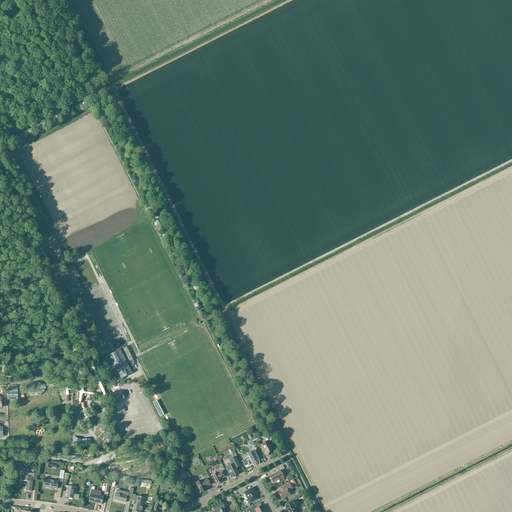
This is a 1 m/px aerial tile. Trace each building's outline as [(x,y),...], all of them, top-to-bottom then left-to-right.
[(59,260),(64,258),(54,238),(49,240),(59,260)] [(63,266),(68,275),(63,278),(80,313),(85,310),(78,294),(83,292),(76,278),(79,277),(72,261),(63,266)] [(109,343),(104,346),(108,353),(113,351),(109,343)] [(126,363),(133,360),(127,347),(109,356),(121,379),(132,374),(126,363)] [(93,358),(89,360),(105,401),(109,399),(93,358)] [(78,373),(81,377),(86,373),(83,369),(78,373)] [(24,388),(23,390),(26,392),(27,391),(31,393),(39,392),(40,395),(41,395),(45,391),(44,390),(43,388),(45,388),(45,384),(43,385),(38,382),(30,383),(24,388)] [(70,382),(64,382),(66,401),(72,402),(70,382)] [(82,382),(77,405),(83,406),(88,384),(82,382)] [(150,402),(157,416),(160,414),(154,400),(150,402)] [(86,406),(81,406),(82,414),(89,425),(92,422),(87,412),(86,406)] [(102,413),(98,418),(104,422),(108,418),(102,413)] [(105,423),(101,428),(107,432),(110,428),(105,423)] [(107,433),(104,437),(109,442),(113,437),(107,433)] [(112,442),(106,445),(110,451),(115,448),(112,442)] [(263,445),(260,446),(265,456),(271,454),(270,452),(273,451),(269,442),(266,443),(266,442),(265,442),(264,442),(263,442),(263,443),(263,444),(263,445)] [(57,451),(55,454),(65,459),(83,459),(82,454),(57,451)] [(254,462),(258,460),(254,451),(247,454),(248,456),(244,458),(245,460),(242,462),(245,467),(247,466),(248,467),(255,463),(254,462)] [(235,476),(239,474),(234,466),(238,464),(235,457),(229,460),(232,465),(226,468),(231,478),(232,478),(233,478),(235,478),(235,476)] [(284,472),(282,470),(284,469),(282,466),(276,469),(277,472),(269,476),(273,483),(283,478),(281,474),(283,473),(284,472)] [(26,492),(31,493),(33,481),(37,481),(37,475),(34,475),(34,479),(28,478),(29,470),(23,469),(22,477),(20,477),(20,482),(27,483),(26,492)] [(211,476),(216,486),(222,483),(221,480),(226,477),(223,471),(218,474),(217,473),(211,476)] [(44,487),(57,490),(58,482),(45,480),(44,487)] [(195,484),(200,494),(206,490),(205,488),(210,486),(207,480),(202,482),(201,481),(195,484)] [(278,493),(281,500),(290,496),(287,491),(292,489),(289,484),(283,487),(285,490),(278,493)] [(74,495),(75,488),(68,487),(66,498),(73,499),(78,500),(79,496),(74,495)] [(117,490),(114,500),(126,503),(127,499),(128,499),(129,493),(132,494),(133,489),(130,488),(128,493),(117,490)] [(254,494),(255,493),(253,488),(247,491),(245,488),(238,492),(240,495),(244,493),(245,496),(244,497),(245,499),(247,500),(249,504),(257,500),(254,494)] [(101,493),(91,491),(89,502),(102,504),(103,497),(100,496),(101,493)] [(133,494),(131,500),(136,502),(133,511),(141,511),(144,504),(143,503),(145,498),(135,496),(136,495),(133,494)] [(293,501),(284,506),(286,510),(287,511),(295,511),(293,508),(296,506),(293,501)] [(225,511),(224,510),(225,510),(222,503),(213,508),(214,511),(225,511)]
